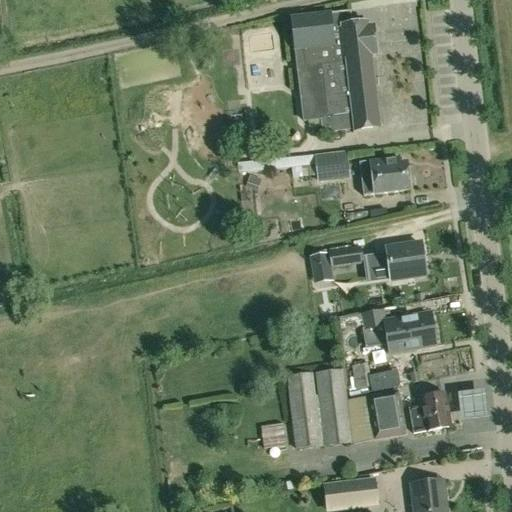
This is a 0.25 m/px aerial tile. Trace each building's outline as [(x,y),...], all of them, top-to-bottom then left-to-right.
[(380,129),(372,58),(376,58),(373,26),(368,27),(368,24),(351,26),(349,13),(330,16),(329,14),(291,19),(295,51),(304,122),(321,120),(323,134),(353,131),(353,132),(380,129)] [(244,84),(249,107),(274,102),(262,44),(256,45),(253,34),(235,38),(239,56),(240,56),(246,84),(244,84)] [(316,176),(316,177),(348,174),(346,153),(342,154),(314,157),(315,167),(316,176)] [(359,165),(363,198),(374,196),(409,192),(406,164),(398,165),(397,160),(370,163),(359,165)] [(315,167),(297,169),(298,177),(316,176),(315,167)] [(250,177),(247,187),(258,190),(261,181),(250,177)] [(379,274),(390,272),(391,281),(425,277),(420,245),(386,250),(376,251),(379,274)] [(329,253),(331,269),(339,268),(362,265),(360,248),(336,252),(329,253)] [(328,254),(309,258),(314,286),(333,282),(328,254)] [(366,350),(390,345),(391,354),(435,346),(430,317),(386,324),(384,311),(360,316),(366,350)] [(405,372),(416,372),(415,354),(404,354),(405,372)] [(367,364),(352,367),(357,391),(371,388),(367,364)] [(373,442),(365,398),(358,400),(351,401),(347,402),(343,372),(315,375),(318,398),(315,398),(313,375),(286,378),(295,452),(322,448),(352,445),(373,442)] [(483,387),(454,388),(455,416),(484,415),(483,387)] [(365,398),(373,442),(373,443),(406,437),(398,392),(365,398)] [(445,396),(421,400),(422,408),(409,410),(414,434),(450,428),(445,396)] [(265,447),(287,444),(284,423),(262,427),(265,447)] [(327,509),(379,503),(376,478),(325,483),(327,509)] [(446,511),(443,482),(411,486),(413,511),(446,511)]
